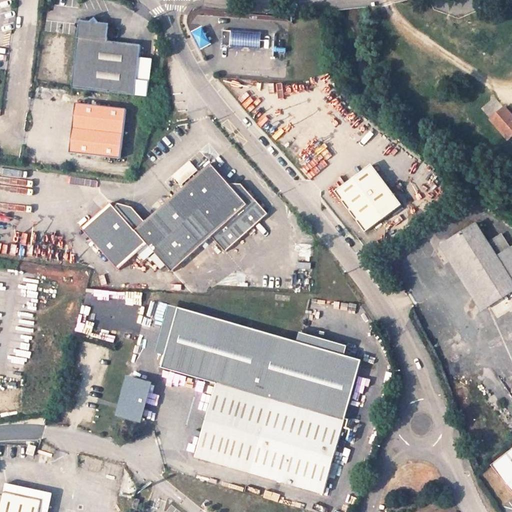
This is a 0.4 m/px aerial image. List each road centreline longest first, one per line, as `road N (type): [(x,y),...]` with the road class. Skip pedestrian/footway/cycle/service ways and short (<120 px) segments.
road 1 (unclassified): [(421,407),(395,331),(201,86),(159,0)]
road 2 (unclassified): [(0,433),(116,449),(156,477)]
